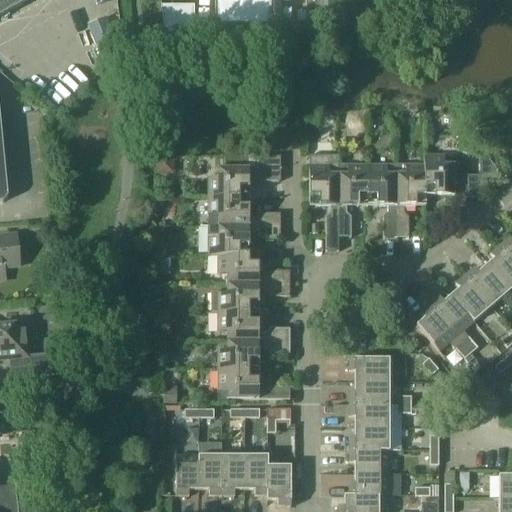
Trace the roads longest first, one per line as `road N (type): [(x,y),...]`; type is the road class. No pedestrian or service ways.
road 1 (residential): [(309,511),(311,286),(303,264)]
road 2 (residential): [(303,264),(422,264),(511,187)]
